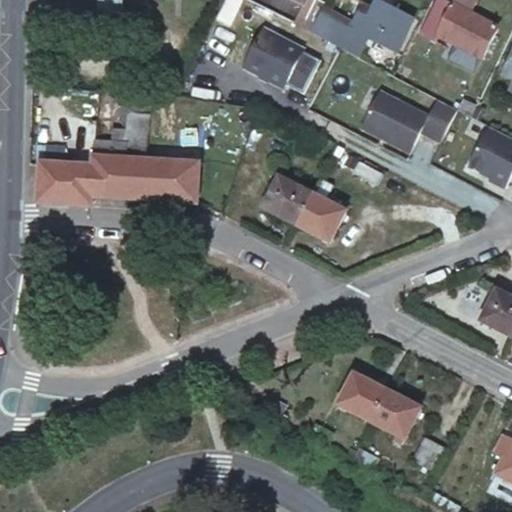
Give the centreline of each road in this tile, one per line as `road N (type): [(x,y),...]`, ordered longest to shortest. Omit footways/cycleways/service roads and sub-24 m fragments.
road 1 (residential): [(337,294),(71,402),(0,399)]
road 2 (residential): [(337,294),(207,231),(7,219)]
road 3 (residential): [(100,511),(135,484),(194,470),(257,476),(320,511)]
road 4 (residential): [(8,0),(7,219)]
road 5 (residential): [(511,383),(337,294)]
road 6 (residential): [(511,226),(337,294)]
